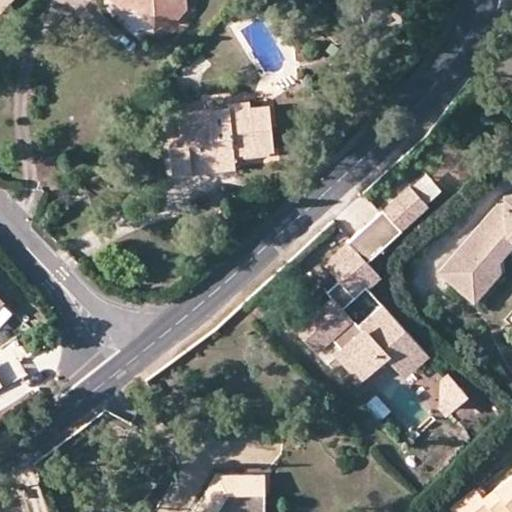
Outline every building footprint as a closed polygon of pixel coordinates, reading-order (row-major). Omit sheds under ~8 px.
[(118,0),(119,9),(136,8),(152,7),(160,14),(155,26),(179,25),(185,8),(184,0),(118,0)] [(172,175),(192,174),(190,159),(232,154),(271,149),(267,106),(248,107),(247,100),(226,103),(227,108),(177,113),(179,135),(168,136),(172,175)] [(233,169),(232,154),(190,159),(192,174),(233,169)] [(424,201),(409,184),(382,209),(380,207),(345,239),(347,240),(324,262),(338,278),(341,282),(328,293),(332,297),(319,309),(313,303),(291,323),(313,348),(329,334),(341,348),(338,351),(358,374),(382,352),(395,367),(408,356),(412,362),(425,351),(379,300),(355,322),(340,305),(376,272),(364,258),(399,227),(397,225),(424,201)] [(511,190),(500,191),(501,199),(494,200),(434,265),(468,296),(494,266),(493,255),(494,254),(484,245),(488,240),(490,242),(507,223),(511,222),(511,190)] [(511,222),(507,223),(490,242),(488,240),(484,245),(494,254),(509,238),(511,237),(511,222)] [(341,282),(338,278),(325,290),(328,293),(341,282)] [(462,391),(445,373),(441,377),(439,403),(444,408),(462,391)] [(456,511),(498,511),(499,511),(509,503),(511,507),(511,471),(487,491),(481,483),(452,506),(456,511)] [(265,511),(266,511),(265,472),(218,473),(193,511),(265,511)] [(500,511),(511,511),(511,507),(509,503),(499,511),(500,511)]
